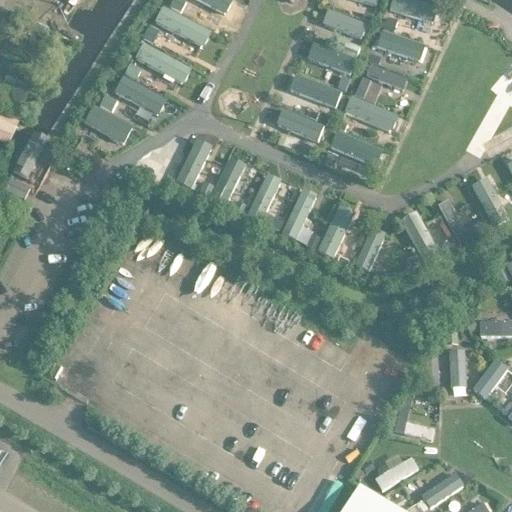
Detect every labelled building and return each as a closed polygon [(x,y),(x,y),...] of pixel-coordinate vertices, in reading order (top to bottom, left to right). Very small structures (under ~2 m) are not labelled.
[(224,0),(203,0),(220,9),(224,0)] [(330,13),(326,24),(360,37),(364,26),(330,13)] [(208,34),(169,15),(164,25),(203,44),(208,34)] [(158,32),(149,28),(142,40),(151,45),(158,32)] [(377,43),(375,49),(374,54),(382,56),(384,49),(417,59),(421,48),(385,37),(383,45),(377,43)] [(313,46),(309,58),(350,73),(354,61),(313,46)] [(179,83),(185,70),(150,53),(143,65),(179,83)] [(371,69),(367,79),(402,92),(406,83),(371,69)] [(341,78),(336,90),(344,93),(349,81),(341,78)] [(298,79),(294,90),(334,106),(338,95),(298,79)] [(355,98),(363,101),(370,84),(362,81),(355,98)] [(164,101),(126,83),(120,96),(157,114),(164,101)] [(356,104),(352,113),(388,127),(391,117),(356,104)] [(316,123),(324,126),(329,114),(322,111),(316,123)] [(98,113),(95,119),(93,124),(131,143),(137,132),(98,113)] [(284,113),(279,124),(319,140),(323,130),(284,113)] [(0,114),(0,121),(14,129),(17,123),(0,114)] [(0,121),(0,144),(6,147),(14,129),(0,121)] [(14,176),(27,182),(46,142),(32,136),(14,176)] [(342,136),(337,147),(373,161),(377,151),(342,136)] [(207,152),(195,146),(176,185),(188,191),(207,152)] [(38,162),(50,168),(57,154),(45,148),(38,162)] [(172,154),(163,148),(150,167),(144,163),(139,171),(154,181),(172,154)] [(81,162),(91,167),(95,160),(85,155),(81,162)] [(232,163),(212,203),(222,208),(242,168),(232,163)] [(267,179),(249,216),(258,221),(276,184),(267,179)] [(29,190),(12,182),(7,194),(24,202),(29,190)] [(484,185),(474,190),(495,229),(504,224),(484,185)] [(302,196),(284,234),(297,240),(315,202),(302,196)] [(449,203),(439,208),(460,247),(488,232),(483,224),(466,234),(449,203)] [(347,219),(338,215),(321,252),(349,264),(352,257),(334,250),(347,219)] [(404,227),(427,267),(436,261),(413,222),(404,227)] [(373,232),(356,266),(367,271),(383,237),(373,232)] [(509,281),(503,268),(494,273),(500,286),(509,281)] [(511,339),(511,325),(481,325),(481,338),(511,339)] [(449,393),(463,392),(461,352),(446,353),(449,393)] [(472,391),(484,400),(506,370),(493,362),(472,391)] [(404,436),(432,443),(434,432),(407,425),(404,436)] [(425,473),(418,457),(396,468),(390,454),(375,461),(389,490),(425,473)] [(373,469),(369,463),(361,468),(365,474),(373,469)] [(423,511),(429,511),(458,494),(451,482),(418,503),(423,511)] [(399,511),(359,488),(344,511),(399,511)]
